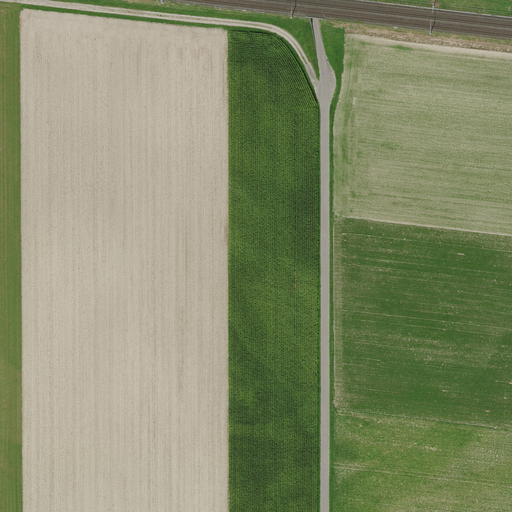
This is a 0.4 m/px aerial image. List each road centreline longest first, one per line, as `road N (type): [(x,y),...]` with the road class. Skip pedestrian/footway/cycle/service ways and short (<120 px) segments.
road 1 (unclassified): [(326,511),(326,105),(313,0)]
road 2 (track): [(12,0),(276,30),(301,50),(326,105)]
